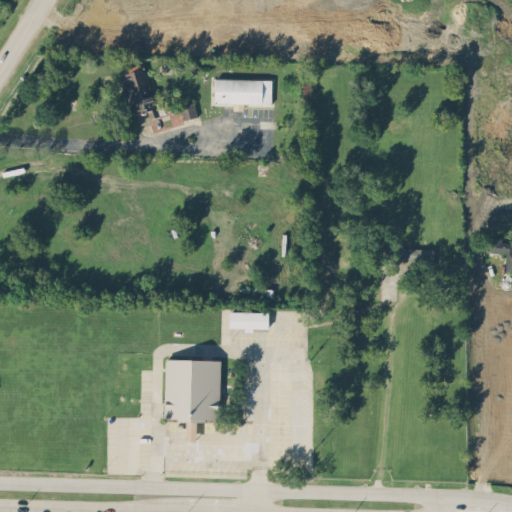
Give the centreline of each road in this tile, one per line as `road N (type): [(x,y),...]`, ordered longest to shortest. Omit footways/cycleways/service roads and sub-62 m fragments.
road 1 (tertiary): [(439,495),(0,483)]
road 2 (tertiary): [(0,504),(223,511)]
road 3 (residential): [(175,143),(0,132)]
